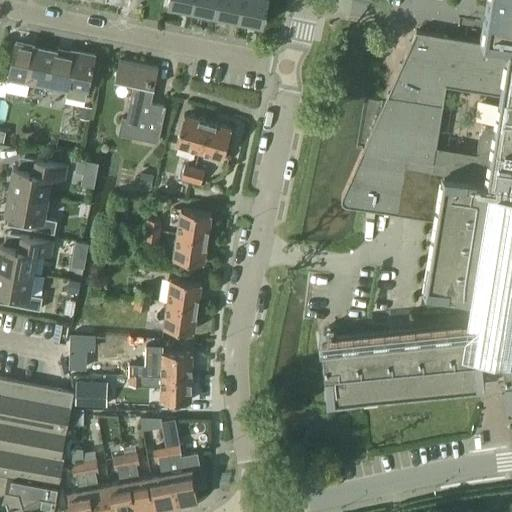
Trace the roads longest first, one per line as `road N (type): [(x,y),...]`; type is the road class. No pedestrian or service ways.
road 1 (residential): [(286,68),(0,4)]
road 2 (tertiary): [(511,463),(303,505),(254,499)]
road 3 (residential): [(254,499),(232,371),(253,251)]
road 4 (residential): [(253,251),(286,68)]
road 5 (residential): [(253,251),(410,262)]
